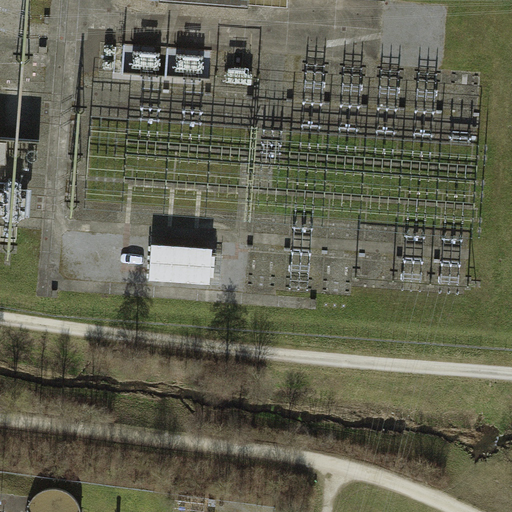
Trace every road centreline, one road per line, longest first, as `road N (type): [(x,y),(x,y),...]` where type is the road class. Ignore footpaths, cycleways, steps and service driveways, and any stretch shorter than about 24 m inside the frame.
road 1 (track): [(0,320),(161,347),(511,382)]
road 2 (track): [(465,511),(339,466),(0,418)]
